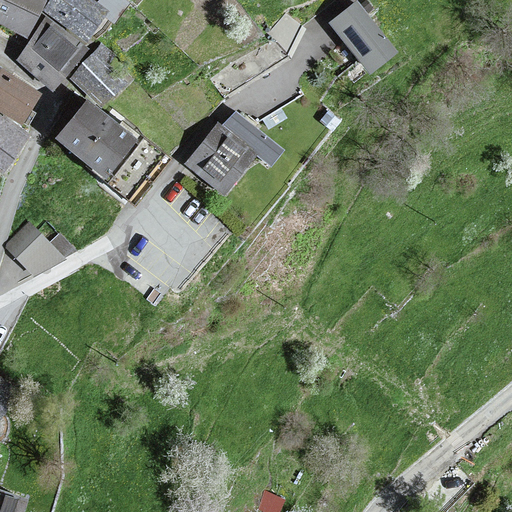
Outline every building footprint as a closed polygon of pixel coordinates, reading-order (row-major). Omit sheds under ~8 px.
[(40,3),(35,0),(0,0),(0,22),(22,34),(40,3)] [(102,10),(88,0),(49,0),(43,9),(81,38),(102,10)] [(391,51),(354,3),(328,23),(365,71),(391,51)] [(83,49),(47,19),(16,57),(52,87),(83,49)] [(113,57),(101,46),(71,78),(100,105),(120,83),(103,67),(113,57)] [(35,94),(0,70),(0,111),(16,123),(35,94)] [(135,139),(89,103),(61,138),(107,175),(135,139)] [(279,150),(233,111),(220,127),(216,124),(184,163),(220,193),(253,153),(267,165),(279,150)] [(26,137),(0,119),(0,165),(4,168),(26,137)] [(34,271),(62,257),(31,224),(8,247),(34,271)] [(0,415),(18,391),(0,378),(0,415)] [(21,511),(26,499),(0,490),(0,511),(21,511)]
